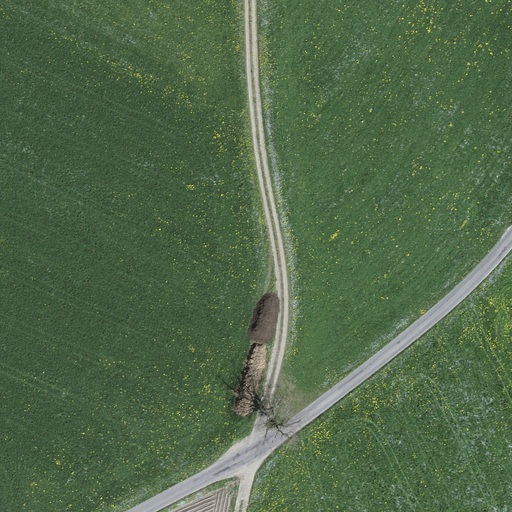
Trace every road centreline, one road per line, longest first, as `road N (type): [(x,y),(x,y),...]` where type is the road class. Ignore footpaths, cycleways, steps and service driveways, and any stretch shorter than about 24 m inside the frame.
road 1 (track): [(243,511),(280,362),(285,294),(260,166),(252,0)]
road 2 (track): [(144,511),(309,412),(424,323),(511,237)]
